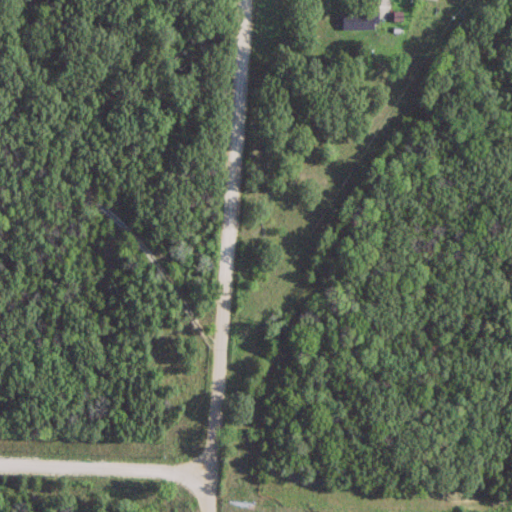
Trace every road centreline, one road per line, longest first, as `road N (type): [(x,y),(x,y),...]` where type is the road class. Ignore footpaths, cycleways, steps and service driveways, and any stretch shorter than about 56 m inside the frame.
road 1 (residential): [(205,511),(239,0)]
road 2 (residential): [(207,470),(0,461)]
